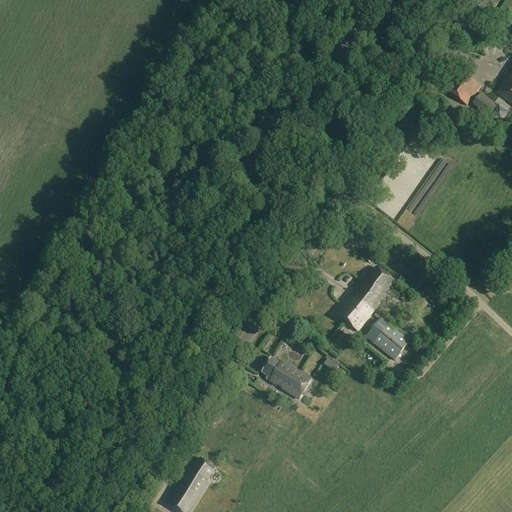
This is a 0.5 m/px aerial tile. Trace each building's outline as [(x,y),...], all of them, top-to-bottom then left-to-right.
[(511,73),(509,78),(507,77),(496,94),(511,105),(511,73)] [(464,74),(449,94),(466,107),(481,87),(464,74)] [(472,105),(488,117),(496,105),(481,94),(472,105)] [(498,106),(492,114),(501,121),(507,113),(498,106)] [(351,299),(337,317),(346,324),(361,304),(374,313),(386,297),(385,295),(394,283),(376,270),(368,280),(366,279),(356,293),(357,295),(353,300),(351,299)] [(359,333),(374,313),(361,304),(346,324),(359,333)] [(410,342),(382,320),(367,339),(394,361),(410,342)] [(282,362),(280,365),(271,359),(262,374),(268,378),(266,380),(269,382),(299,400),(311,380),(282,362)] [(281,403),(284,398),(275,393),(273,397),(281,403)] [(271,405),(277,408),(279,404),(273,400),(271,405)] [(206,484),(215,470),(200,460),(193,472),(189,470),(181,484),(184,486),(181,491),(178,489),(167,507),(175,511),(191,511),(208,485),(206,484)]
